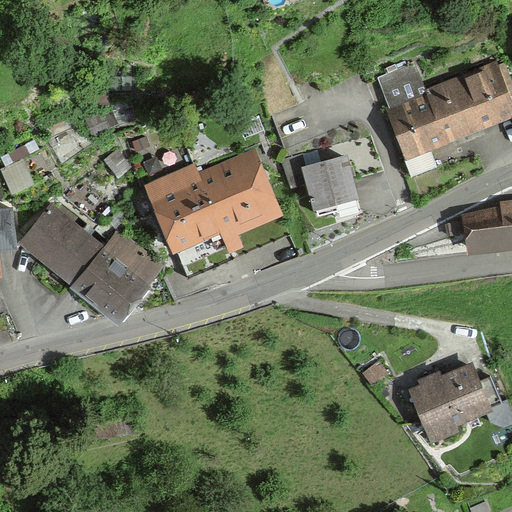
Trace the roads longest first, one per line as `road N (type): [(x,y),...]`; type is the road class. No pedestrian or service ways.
road 1 (tertiary): [(0,363),(204,309),(319,265)]
road 2 (tertiary): [(319,265),(504,175)]
road 3 (residential): [(511,260),(389,276),(349,276),(319,265)]
